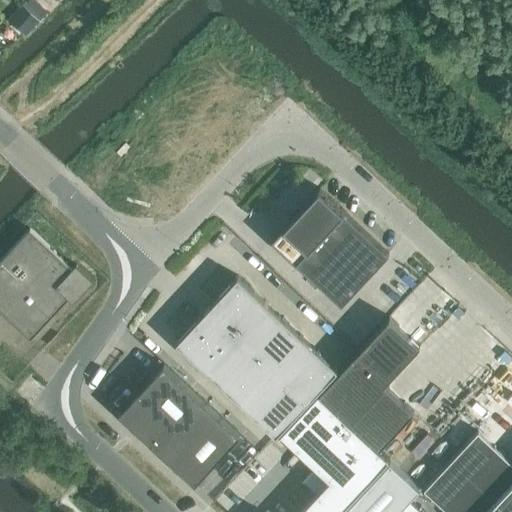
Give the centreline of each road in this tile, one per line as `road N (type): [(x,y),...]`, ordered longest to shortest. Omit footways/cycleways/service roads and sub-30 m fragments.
road 1 (residential): [(511,320),(306,136),(288,134),(257,151),(144,270)]
road 2 (residential): [(163,511),(79,433),(66,409),(72,371),(144,270)]
road 3 (unknown): [(144,270),(187,286),(233,256),(355,360)]
road 4 (residential): [(144,270),(0,133)]
